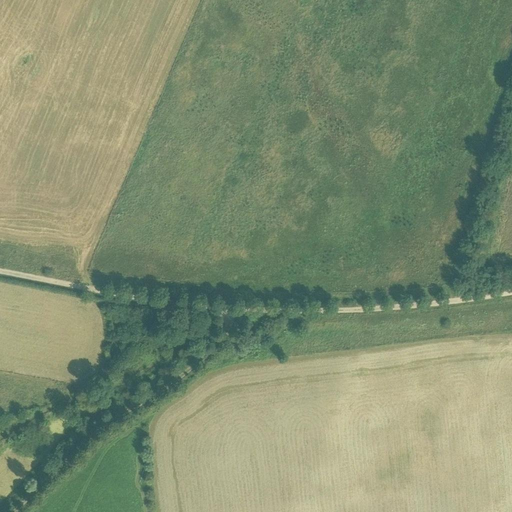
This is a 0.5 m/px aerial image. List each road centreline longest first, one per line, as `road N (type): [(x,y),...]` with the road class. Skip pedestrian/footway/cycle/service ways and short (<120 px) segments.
road 1 (unclassified): [(236,308),(351,309),(511,291)]
road 2 (unclassified): [(236,308),(0,271)]
